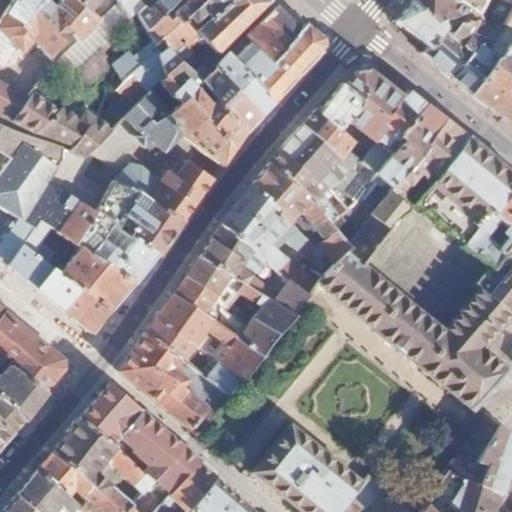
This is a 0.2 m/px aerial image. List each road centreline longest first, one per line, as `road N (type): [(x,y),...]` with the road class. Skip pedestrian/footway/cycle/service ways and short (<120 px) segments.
road 1 (residential): [(96,365),(215,200),(354,31)]
road 2 (residential): [(96,365),(263,511)]
road 3 (residential): [(354,31),(511,152)]
road 4 (residential): [(0,478),(96,365)]
road 5 (residential): [(96,365),(0,289)]
